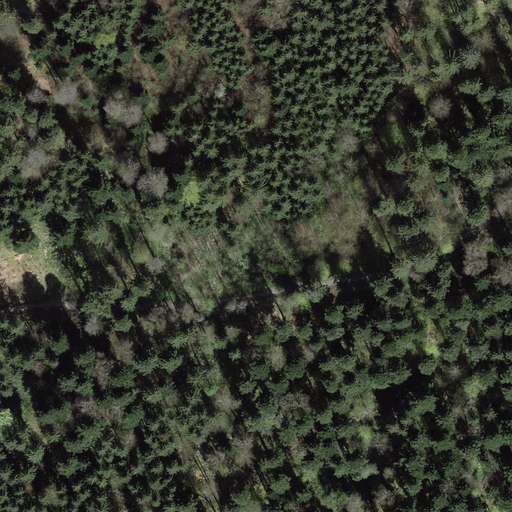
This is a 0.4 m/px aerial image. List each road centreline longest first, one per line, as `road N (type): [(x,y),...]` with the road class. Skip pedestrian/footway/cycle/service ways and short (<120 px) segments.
road 1 (track): [(0,313),(217,300),(383,270),(432,256),(511,201)]
road 2 (track): [(0,447),(164,511)]
